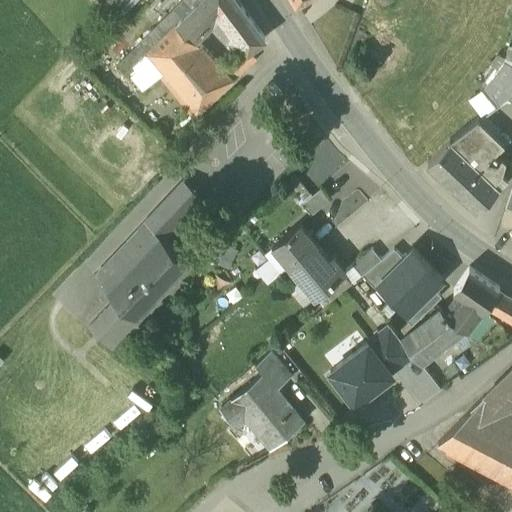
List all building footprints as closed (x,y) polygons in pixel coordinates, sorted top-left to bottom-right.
[(264,37),(236,0),(182,0),(117,65),(128,75),(135,68),(133,66),(146,54),(195,114),(233,79),(222,67),(192,36),(210,18),(219,10),(238,37),(246,49),(247,50),(248,50),(264,37)] [(238,37),(219,10),(210,18),(221,32),(222,30),(231,42),(238,37)] [(246,49),(222,67),(233,79),(250,61),(251,62),(255,58),(248,50),(247,50),(246,49)] [(511,65),(503,61),(491,77),(509,97),(508,97),(511,99),(511,65)] [(509,97),(491,77),(483,87),(497,105),(508,97),(509,97)] [(509,137),(502,131),(501,132),(484,115),(479,119),(504,142),(509,137)] [(504,142),(479,119),(451,140),(451,139),(440,150),(429,162),(427,161),(477,209),(500,185),(495,180),(502,173),(506,159),(497,150),(504,142)] [(181,181),(126,240),(139,253),(158,232),(162,236),(199,197),(181,181)] [(321,186),(302,203),(311,214),(331,198),(321,186)] [(344,214),(336,203),(317,216),(325,228),(344,214)] [(317,243),(300,222),(275,242),(293,263),(317,243)] [(158,232),(139,253),(126,240),(93,276),(115,296),(89,324),(111,344),(188,261),(162,236),(158,232)] [(317,243),(293,263),(318,293),(345,270),(332,254),(329,257),(317,243)] [(371,246),(351,262),(361,274),(362,274),(381,257),(371,246)] [(381,257),(362,274),(375,287),(379,283),(378,282),(403,257),(394,247),(381,257)] [(403,257),(378,282),(379,283),(393,297),(427,263),(412,248),(403,257)] [(427,263),(393,297),(407,311),(408,311),(433,286),(442,278),(427,263)] [(499,287),(469,266),(454,289),(459,293),(483,309),(484,309),(488,304),(504,313),(511,297),(511,295),(499,288),(499,287)] [(433,286),(408,311),(407,311),(403,315),(412,324),(441,295),(433,286)] [(459,293),(445,314),(461,328),(466,331),(483,309),(459,293)] [(438,307),(400,336),(413,352),(419,361),(461,328),(445,314),(438,307)] [(391,324),(368,343),(390,370),(413,352),(400,336),(391,324)] [(332,371),(356,402),(392,373),(390,370),(368,343),(332,371)] [(291,377),(269,351),(255,363),(262,372),(263,371),(277,388),(291,377)] [(511,367),(497,383),(511,398),(511,367)] [(277,388),(263,371),(262,372),(220,407),(234,424),(249,412),(274,443),(303,419),(277,388)] [(511,405),(511,398),(497,383),(486,394),(510,407),(511,405)] [(511,407),(510,407),(486,394),(438,442),(511,480),(511,407)]
